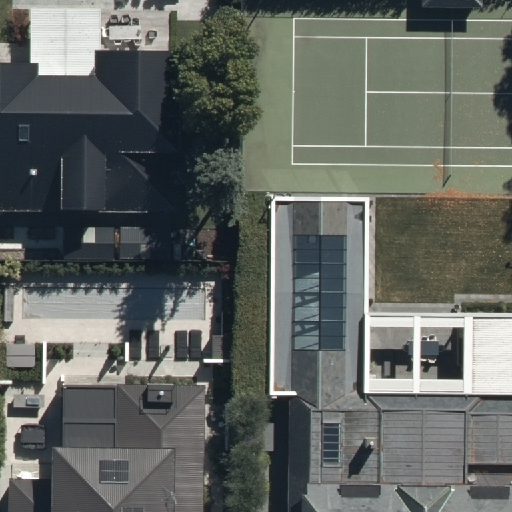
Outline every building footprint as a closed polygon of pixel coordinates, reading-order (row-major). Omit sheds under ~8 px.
[(0,200),(167,199),(166,30),(96,29),(96,0),(26,0),(26,43),(0,42),(0,200)] [(481,0),(421,0),(421,8),(481,9),(481,0)] [(511,22),(456,21),(454,186),(473,186),(472,192),(511,192),(511,22)] [(361,385),(362,300),(365,201),(272,202),(265,383),(284,384),(361,385)] [(511,511),(511,301),(362,300),(361,385),(284,384),(282,511),(511,511)] [(204,511),(204,385),(61,385),(61,448),(51,448),(51,478),(10,478),(9,511),(204,511)]
